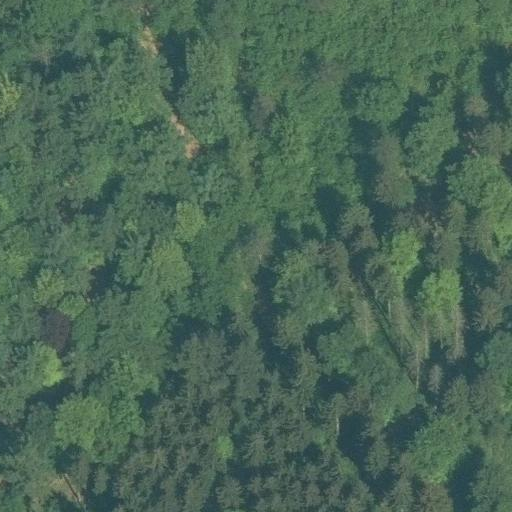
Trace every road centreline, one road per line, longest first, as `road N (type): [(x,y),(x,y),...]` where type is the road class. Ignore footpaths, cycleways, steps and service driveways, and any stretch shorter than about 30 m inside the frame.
road 1 (track): [(34,511),(511,77)]
road 2 (track): [(246,316),(256,112),(224,0)]
road 3 (track): [(247,511),(222,341)]
